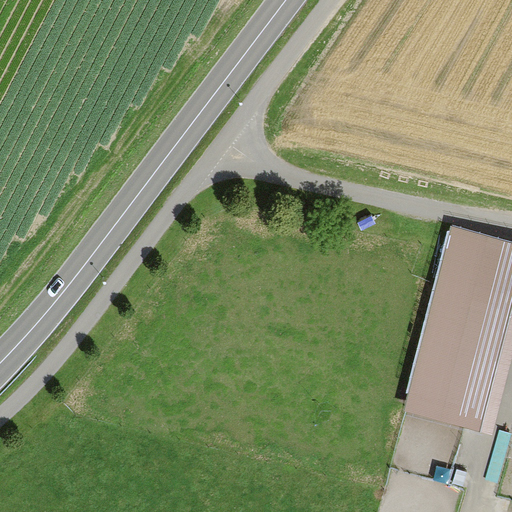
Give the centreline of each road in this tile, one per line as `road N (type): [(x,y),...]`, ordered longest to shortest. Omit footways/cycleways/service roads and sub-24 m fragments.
road 1 (secondary): [(0,362),(52,308),(285,0)]
road 2 (track): [(226,140),(260,172),(511,226)]
